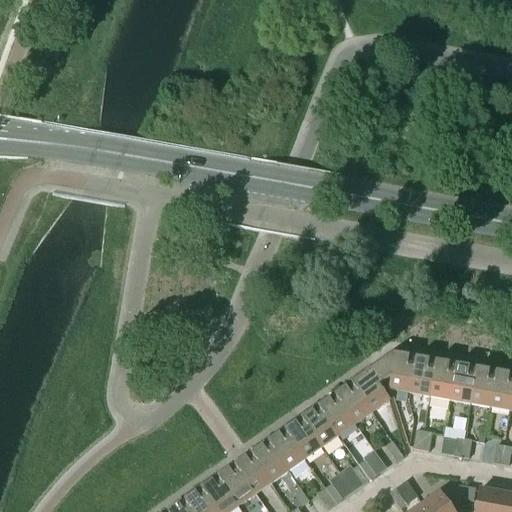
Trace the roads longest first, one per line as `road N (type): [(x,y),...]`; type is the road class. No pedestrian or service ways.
road 1 (tertiary): [(0,141),(325,194)]
road 2 (tertiary): [(511,228),(325,194)]
road 3 (residential): [(511,484),(413,470),(356,511)]
